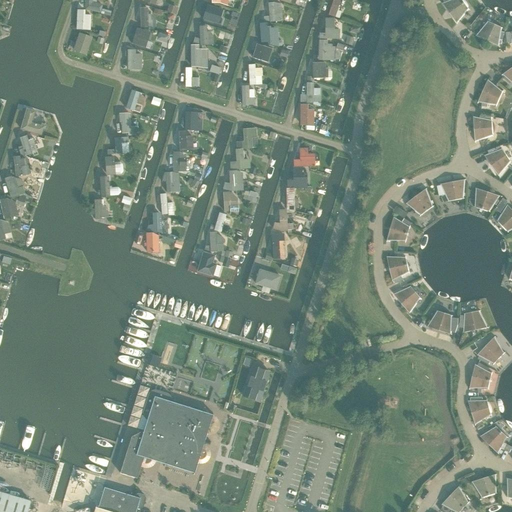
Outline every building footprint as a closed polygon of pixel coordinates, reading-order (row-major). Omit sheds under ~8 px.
[(83,0),(85,10),(100,13),(103,4),(92,2),(92,0),(83,0)] [(335,17),(340,0),(333,0),(328,15),(335,17)] [(469,9),(462,0),(448,0),(449,1),(442,3),(457,23),(469,9)] [(274,2),(268,3),(269,15),(261,16),(262,22),(269,21),(269,23),(282,22),(281,7),(280,4),(274,2)] [(148,7),(140,8),(140,27),(156,27),(155,18),(152,14),(148,14),(148,7)] [(206,7),(205,22),(218,26),(220,13),(217,13),(217,7),(206,7)] [(85,15),(85,10),(77,10),(76,30),(90,30),(91,15),(85,15)] [(319,33),(319,39),(339,39),(339,29),(334,29),(334,18),(325,18),(325,33),(319,33)] [(502,27),(488,21),(476,36),(499,46),(502,27)] [(269,34),(268,22),(260,22),(262,42),(267,42),(267,43),(279,46),(279,39),(276,40),(275,34),(269,34)] [(206,26),(199,26),(200,46),(212,45),(214,42),(213,36),(210,32),(207,32),(206,26)] [(145,29),(135,29),(135,47),(147,47),(147,41),(145,41),(145,29)] [(92,37),(79,33),(73,51),(86,55),(92,37)] [(327,40),(319,40),(318,60),(334,61),(335,47),(332,47),(332,44),(327,44),(327,40)] [(272,49),(256,44),(252,58),(268,62),(272,49)] [(198,45),(190,45),(191,67),(199,66),(199,60),(204,60),(204,50),(199,49),(198,45)] [(127,50),(127,69),(141,70),(141,54),(135,54),(135,50),(127,50)] [(312,63),(312,76),(306,76),(306,81),(314,81),(314,78),(324,78),(324,81),(329,81),(332,78),(332,71),(330,69),(327,69),(325,69),(325,62),(312,63)] [(511,67),(502,75),(511,82),(511,67)] [(191,68),(185,68),(185,87),(191,87),(191,86),(197,87),(197,78),(191,78),(191,68)] [(503,92),(488,80),(478,102),(482,103),(482,106),(487,107),(488,104),(497,105),(503,92)] [(306,95),(300,95),(300,102),(306,102),(306,103),(313,103),(313,102),(320,102),(320,95),(313,95),(313,83),(306,83),(306,95)] [(248,86),(241,86),(242,105),(254,105),(254,90),(248,90),(248,86)] [(137,106),(139,94),(129,93),(127,101),(131,102),(129,112),(142,114),(143,106),(137,106)] [(308,104),(300,104),(299,125),(314,125),(314,109),(308,109),(308,104)] [(36,111),(26,108),(20,130),(42,136),(44,130),(46,131),(47,125),(42,123),(41,126),(32,123),(36,111)] [(198,112),(185,112),(185,130),(202,130),(202,122),(197,122),(198,112)] [(127,113),(119,114),(119,123),(121,122),(122,133),(129,133),(129,135),(136,135),(135,127),(131,127),(130,114),(127,113)] [(480,118),(473,117),(475,141),(493,135),(492,120),(491,120),(492,117),(481,115),(480,118)] [(256,138),(256,128),(242,129),(243,141),(236,141),(236,149),(244,148),(244,149),(252,148),(251,138),(256,138)] [(186,131),(178,131),(179,151),(187,151),(187,150),(193,150),(192,136),(186,136),(186,131)] [(28,140),(27,136),(20,138),(23,148),(19,150),(20,155),(22,154),(22,155),(25,154),(25,156),(32,154),(30,146),(35,145),(33,139),(28,140)] [(128,137),(114,138),(115,150),(107,150),(107,155),(115,155),(130,154),(128,137)] [(498,150),(497,147),(488,151),(489,154),(484,156),(499,176),(511,161),(502,149),(498,150)] [(293,160),(293,166),(293,167),(302,167),(315,167),(314,154),(308,154),(307,148),(299,148),(299,159),(293,160)] [(243,149),(235,149),(236,161),(230,162),(230,169),(240,169),(250,168),(249,159),(244,159),(243,149)] [(179,152),(173,152),(173,172),(186,172),(186,156),(179,152)] [(20,156),(13,157),(15,176),(29,175),(28,165),(27,166),(26,158),(20,159),(20,156)] [(114,156),(104,157),(106,175),(121,174),(123,172),(123,164),(120,162),(114,162),(114,156)] [(287,187),(292,188),(294,188),(307,188),(306,175),(302,175),(302,167),(293,167),(293,166),(292,167),(292,179),(286,180),(287,187)] [(236,170),(229,171),(229,183),(224,182),(223,189),(231,191),(243,190),(242,173),(236,170)] [(173,177),(173,172),(164,173),(161,182),(166,182),(166,193),(174,192),(180,192),(179,177),(173,177)] [(11,176),(4,178),(11,198),(25,194),(23,186),(18,188),(15,178),(11,176)] [(108,176),(99,177),(100,191),(97,191),(97,194),(101,196),(101,197),(110,197),(110,196),(118,196),(120,193),(120,190),(118,187),(109,188),(108,176)] [(464,198),(465,180),(441,184),(441,185),(437,186),(439,196),(446,195),(449,201),(464,198)] [(292,188),(286,188),(286,209),(293,212),(295,211),(294,188),(292,188)] [(500,196),(476,188),(475,207),(489,212),(494,204),(498,206),(502,200),(499,198),(500,196)] [(433,206),(426,189),(406,204),(421,215),(433,206)] [(229,192),(223,192),(224,212),(230,212),(229,205),(237,205),(237,198),(231,192),(229,193),(229,192)] [(166,194),(160,194),(161,207),(155,207),(156,211),(161,211),(161,215),(168,214),(168,216),(174,215),(173,203),(167,203),(166,194)] [(7,198),(0,200),(0,204),(3,219),(18,215),(15,201),(7,198)] [(101,200),(94,200),(95,220),(102,219),(102,217),(108,217),(108,211),(106,211),(106,206),(102,206),(101,200)] [(511,229),(511,209),(508,205),(498,221),(508,232),(511,229)] [(286,209),(278,210),(279,223),(274,222),(272,229),(280,231),(280,232),(287,231),(286,209)] [(226,215),(219,212),(214,230),(221,232),(223,224),(229,226),(231,219),(225,218),(226,215)] [(159,213),(152,213),(153,225),(148,225),(147,231),(153,232),(153,233),(160,233),(160,234),(168,234),(168,220),(161,221),(161,215),(159,213)] [(402,222),(394,217),(387,241),(406,241),(410,227),(410,226),(412,223),(405,218),(402,222)] [(0,220),(0,219),(0,240),(5,239),(4,234),(11,233),(8,222),(0,220)] [(152,232),(146,233),(146,253),(159,252),(158,236),(152,232)] [(216,232),(209,233),(210,246),(205,246),(204,250),(210,252),(223,251),(223,244),(216,244),(216,232)] [(284,241),(284,233),(271,234),(273,259),(280,259),(279,241),(284,241)] [(215,255),(202,252),(197,272),(213,276),(217,264),(213,263),(215,255)] [(406,257),(387,257),(393,281),(394,280),(396,284),(405,281),(402,276),(409,272),(406,257)] [(280,276),(259,269),(254,284),(276,290),(280,276)] [(421,298),(411,286),(394,294),(410,313),(421,298)] [(452,315),(438,311),(428,327),(451,334),(452,315)] [(488,328),(479,311),(465,314),(465,316),(461,315),(460,327),(464,328),(464,333),(488,328)] [(504,353),(495,337),(478,355),(480,356),(478,359),(489,364),(490,362),(494,364),(504,353)] [(490,368),(479,362),(477,365),(475,364),(470,388),(489,388),(492,373),(488,371),(490,368)] [(256,398),(264,371),(258,369),(250,397),(256,398)] [(166,394),(157,391),(155,390),(154,390),(153,391),(152,391),(151,392),(150,392),(149,393),(149,394),(148,395),(143,411),(143,412),(144,413),(144,414),(144,415),(145,416),(146,417),(146,418),(147,419),(144,430),(131,437),(120,473),(137,478),(144,457),(194,473),(199,459),(201,459),(205,458),(206,455),(206,453),(205,449),(202,448),(209,426),(215,422),(214,421),(213,420),(211,419),(213,415),(171,402),(171,401),(171,400),(171,399),(171,398),(170,397),(170,396),(169,395),(167,394),(166,394)] [(491,415),(487,400),(483,401),(483,397),(471,397),(471,401),(468,401),(475,425),(491,415)] [(507,437),(496,427),(480,436),(498,453),(507,437)] [(496,493),(495,474),(472,482),(482,498),(496,493)] [(459,511),(469,502),(459,487),(442,504),(443,505),(440,510),(443,511),(450,511),(452,510),(456,511),(459,511)] [(145,495),(138,493),(135,495),(134,497),(104,488),(98,508),(95,507),(93,511),(135,511),(137,508),(139,509),(143,507),(146,498),(145,495)] [(27,511),(31,501),(0,491),(0,511),(27,511)]
